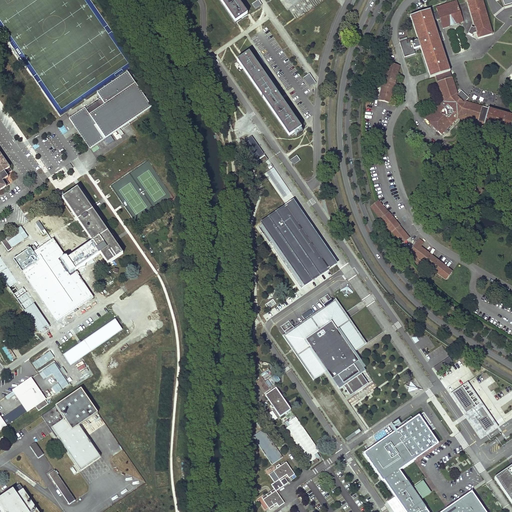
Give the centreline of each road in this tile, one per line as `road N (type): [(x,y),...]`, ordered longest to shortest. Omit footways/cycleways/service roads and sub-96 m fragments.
road 1 (tertiary): [(373,0),(348,57),(339,114),(358,221),(377,257),(425,311),(511,365)]
road 2 (tertiary): [(511,355),(415,289),(386,254),(358,197),(347,136),(351,86),(362,39),(384,0)]
road 3 (residential): [(121,291),(0,375)]
